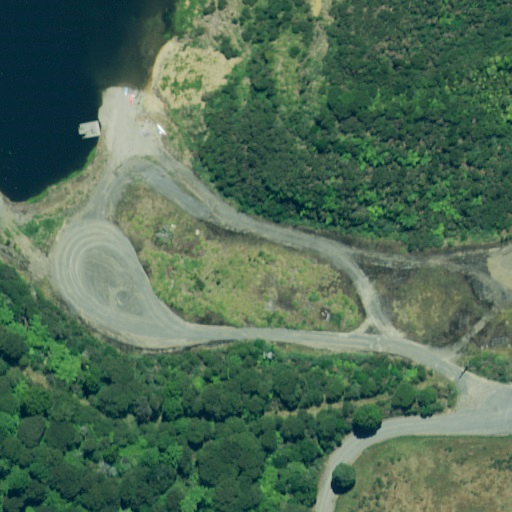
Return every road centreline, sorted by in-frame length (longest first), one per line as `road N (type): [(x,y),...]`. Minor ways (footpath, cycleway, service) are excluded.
road 1 (track): [(0,339),(210,334),(366,342),(409,349),(511,392)]
road 2 (unclassified): [(511,415),(388,426),(357,438),(336,463),(325,511)]
